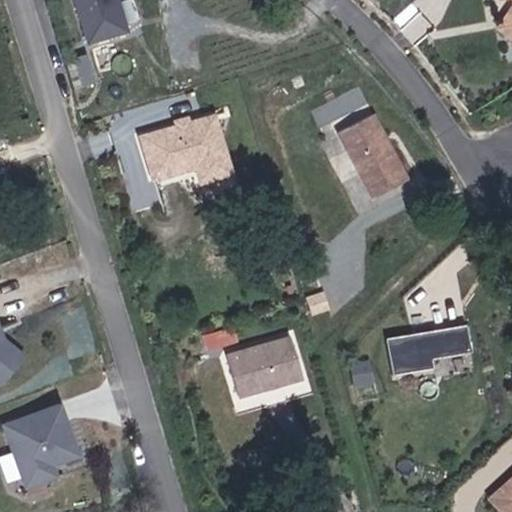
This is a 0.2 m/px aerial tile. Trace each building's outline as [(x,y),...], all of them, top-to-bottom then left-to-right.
[(74,0),(87,42),(131,30),(122,0),(74,0)] [(511,0),(486,0),(481,7),(511,28),(511,0)] [(391,159),(355,94),(320,113),(356,177),(391,159)] [(219,109),(137,129),(150,181),(196,169),(201,187),(236,178),(219,109)] [(0,312),(0,375),(19,369),(0,312)] [(428,358),(467,350),(462,324),(384,339),(390,374),(430,367),(428,358)] [(277,398),(311,388),(293,331),(226,352),(241,397),(273,387),(277,398)] [(26,488),(61,474),(57,464),(84,454),(63,398),(1,421),(26,488)] [(511,511),(511,447),(482,474),(507,502),(506,510),(492,510),(491,511),(511,511)]
